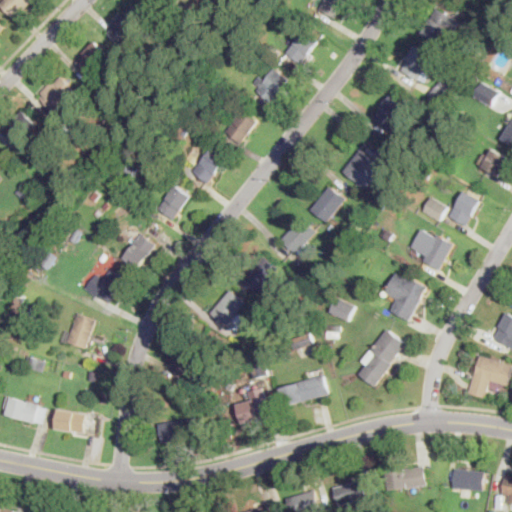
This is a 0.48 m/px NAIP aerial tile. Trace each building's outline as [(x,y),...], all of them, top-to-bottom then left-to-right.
[(36,0),(30,7),(26,11),(23,9),(15,17),(2,4),(6,0),(36,0)] [(348,0),(343,9),(338,17),(321,7),(325,0),(348,0)] [(135,5),(148,17),(124,46),(109,33),(114,27),(112,25),(122,14),(125,17),(135,5)] [(461,21),(457,30),(451,27),(442,43),(425,33),(438,8),(461,21)] [(304,22),(298,30),(292,25),(298,17),(304,22)] [(0,36),(0,19),(8,28),(0,36)] [(309,56),(303,63),(289,52),(308,30),(321,42),(309,56)] [(108,71),(95,84),(88,76),(90,74),(77,61),(86,52),(98,40),(112,54),(102,64),(108,71)] [(435,54),(421,80),(403,70),(404,69),(418,44),(435,54)] [(292,79),(273,103),(258,91),(262,86),(256,81),(260,75),(267,80),(277,67),(292,79)] [(64,76),(76,88),(77,89),(57,111),(43,98),(46,95),(43,92),(55,80),(58,83),(64,76)] [(457,86),(452,92),(438,85),(444,77),(457,86)] [(483,80),(480,85),(475,82),(479,77),(483,80)] [(495,106),(477,96),(485,81),(504,91),(495,106)] [(452,92),(444,108),(430,100),(438,85),(452,92)] [(410,107),(391,129),(377,117),(395,95),(410,107)] [(125,112),(121,116),(114,110),(118,105),(125,112)] [(246,140),(243,143),(228,130),(246,108),(262,121),(246,140)] [(41,125),(22,146),(7,131),(27,111),(41,125)] [(434,137),(423,130),(432,114),(443,121),(434,137)] [(511,123),(503,138),(511,142),(511,123)] [(193,129),(186,137),(180,132),(187,124),(193,129)] [(212,181),(210,183),(196,171),(215,147),(230,159),(212,181)] [(379,161),(361,182),(347,171),(365,149),(379,161)] [(511,159),(502,175),(485,165),(496,149),(511,159)] [(394,159),(389,165),(379,156),(384,150),(394,159)] [(140,168),(135,176),(125,170),(130,162),(140,168)] [(37,185),(34,188),(27,183),(32,178),(38,183),(37,185)] [(182,214),(177,220),(161,208),(178,185),(194,197),(182,214)] [(349,198),(330,222),(315,209),(334,185),(349,198)] [(29,194),(23,199),(17,193),(22,188),(29,194)] [(103,193),(97,200),(92,196),(98,189),(103,193)] [(469,225),(453,215),(468,191),(484,201),(469,225)] [(443,221),(426,210),(434,196),(452,207),(443,221)] [(112,205),(107,210),(104,207),(109,202),(112,205)] [(105,213),(100,218),(96,214),(101,209),(105,213)] [(312,246),(303,256),(285,239),(305,218),(320,231),(309,243),(312,246)] [(84,231),(78,242),(72,238),(78,228),(84,231)] [(426,229),(439,238),(442,233),(458,244),(441,270),(426,260),(428,256),(415,247),(426,229)] [(140,270),(139,271),(123,258),(144,233),(160,245),(140,270)] [(110,255),(106,261),(101,257),(105,251),(110,255)] [(57,257),(50,268),(42,263),(50,252),(57,257)] [(265,291),(264,292),(248,280),(265,256),(282,268),(265,291)] [(110,266),(105,272),(101,269),(105,262),(110,266)] [(49,270),(44,277),(34,270),(39,263),(49,270)] [(115,269),(129,281),(111,304),(99,295),(98,296),(87,287),(98,273),(105,279),(113,268),(115,269)] [(400,273),(412,279),(414,276),(432,286),(412,320),(411,320),(394,310),(400,299),(388,293),(400,273)] [(233,321),(230,324),(215,312),(234,289),(249,301),(233,321)] [(34,306),(31,316),(21,313),(19,319),(10,316),(15,296),(26,299),(25,304),(34,306)] [(359,305),(352,321),(332,312),(339,296),(359,305)] [(92,340),(89,348),(70,341),(81,312),(99,319),(92,340)] [(511,345),(497,337),(511,313),(511,345)] [(300,324),(296,330),(291,327),(295,321),(300,324)] [(343,326),(343,332),(342,332),(341,339),(326,337),(327,324),(343,326)] [(407,345),(400,355),(394,363),(395,364),(378,386),(362,374),(370,364),(365,360),(373,349),(374,350),(390,329),(409,343),(407,345)] [(298,350),(297,347),(293,338),(311,331),(315,344),(298,350)] [(273,343),(269,348),(264,343),(268,338),(273,343)] [(205,348),(191,380),(174,373),(182,356),(180,355),(187,340),(205,348)] [(13,351),(12,358),(4,356),(5,350),(13,351)] [(509,363),(503,383),(493,380),(488,397),(473,393),(473,390),(483,355),(509,363)] [(33,356),(41,359),(41,357),(48,359),(44,371),(30,366),(33,356)] [(265,376),(258,378),(254,363),(267,359),(271,374),(265,376)] [(76,369),(74,375),(66,373),(68,367),(76,369)] [(99,371),(97,381),(89,380),(91,370),(99,371)] [(304,401),(289,406),(283,388),(326,374),(331,393),(304,401)] [(264,388),(266,396),(267,396),(273,415),(263,418),(245,424),(239,404),(252,400),(250,392),(264,388)] [(49,408),(45,424),(8,414),(10,409),(6,408),(9,395),(50,407),(49,408)] [(87,430),(86,433),(57,426),(61,410),(61,407),(91,414),(87,430)] [(167,441),(164,442),(161,423),(199,417),(202,436),(167,441)] [(409,487),(392,490),(389,472),(427,466),(430,483),(409,487)] [(486,488),(486,490),(456,487),(456,485),(458,468),(488,471),(486,488)] [(369,497),(344,504),(339,487),(364,480),(369,497)] [(317,489),(323,511),(294,511),(290,498),(317,489)] [(237,511),(280,511),(278,502),(238,511),(237,511)]
